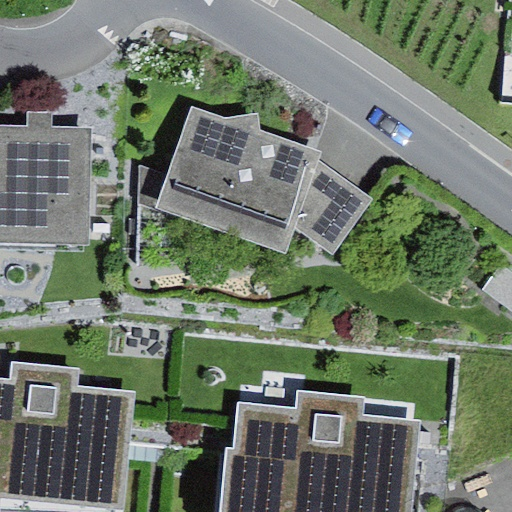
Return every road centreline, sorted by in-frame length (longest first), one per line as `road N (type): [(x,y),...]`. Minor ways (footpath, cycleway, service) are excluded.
road 1 (residential): [(511,207),(260,38),(185,0)]
road 2 (residential): [(112,0),(87,44),(28,56),(0,49)]
